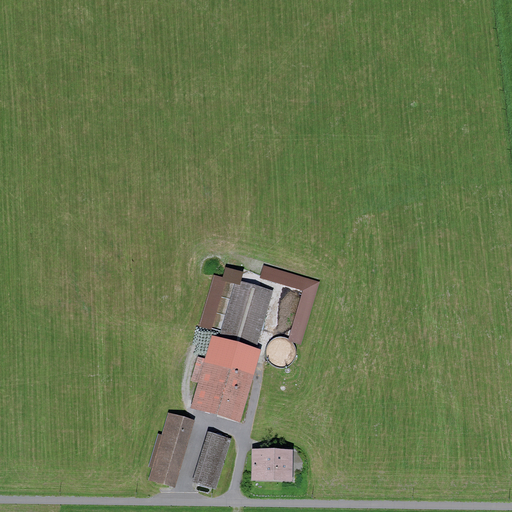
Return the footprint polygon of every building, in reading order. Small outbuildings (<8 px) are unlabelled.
[(305,290),(290,341),(300,344),(318,283),(264,267),(261,277),(305,290)] [(212,329),(226,281),(214,277),(199,326),(212,329)] [(219,354),(211,352),(208,361),(199,359),(192,381),(202,384),(195,407),(236,419),(249,376),(235,372),(239,358),(249,361),(269,294),(238,285),(221,345),(217,348),(217,351),(219,354)] [(172,486),(191,423),(175,418),(169,439),(159,435),(149,467),(160,470),(157,481),(172,486)] [(212,435),(197,483),(213,488),(228,440),(212,435)] [(261,455),(260,477),(287,477),(287,456),(261,455)]
